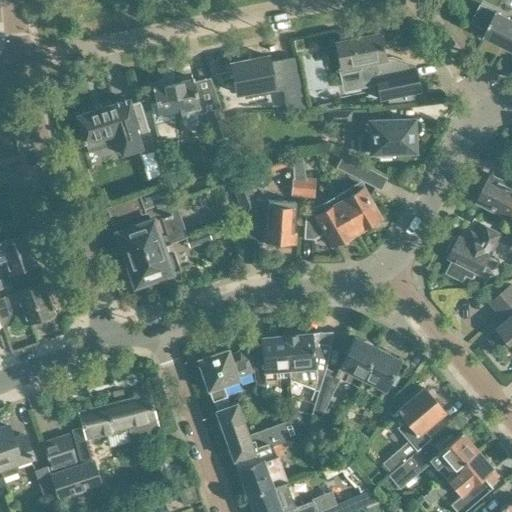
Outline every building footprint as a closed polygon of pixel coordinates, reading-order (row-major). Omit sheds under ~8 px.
[(481,3),(471,23),(487,31),(484,36),(511,49),(511,19),(497,11),(481,3)] [(335,43),(339,62),(341,73),(359,70),(362,83),(376,80),(380,99),(420,91),(415,69),(408,71),(406,61),(391,57),(385,58),(380,34),(335,43)] [(268,56),(229,63),(235,93),(272,86),(273,92),(284,90),(288,111),(305,111),(300,86),(296,61),(270,66),(268,56)] [(152,88),(156,102),(150,103),(149,103),(158,140),(177,136),(173,118),(199,112),(197,107),(199,107),(193,79),(152,88)] [(88,152),(121,141),(125,152),(141,147),(151,177),(164,173),(139,100),(130,103),(128,99),(76,116),(84,139),(82,140),(83,143),(85,143),(88,152)] [(330,103),(319,105),(320,111),(325,111),(328,111),(332,111),(330,103)] [(205,111),(215,139),(228,135),(219,107),(205,111)] [(328,111),(325,111),(326,123),(334,123),(352,122),(351,110),(335,110),(334,110),(332,111),(328,111)] [(420,123),(417,120),(357,122),(359,154),(377,153),(377,155),(379,158),(391,157),(393,154),(393,152),(414,151),(413,133),(418,133),(420,130),(420,123)] [(230,141),(219,145),(226,165),(237,161),(230,141)] [(302,157),(291,161),(292,178),(304,179),(305,179),(302,157)] [(352,159),(346,172),(380,189),(386,176),(352,159)] [(0,190),(9,188),(4,173),(0,174),(0,190)] [(511,176),(508,185),(491,176),(485,188),(482,187),(477,197),(479,198),(478,201),(511,217),(511,176)] [(292,178),(290,195),(302,196),(304,179),(292,178)] [(358,181),(335,194),(357,234),(369,227),(367,225),(379,218),(358,181)] [(169,185),(105,207),(112,225),(175,203),(169,185)] [(252,194),(237,200),(238,201),(244,217),(245,216),(254,214),(254,212),(255,199),(252,194)] [(304,218),(304,239),(312,239),(325,231),(333,245),(344,238),(346,241),(357,234),(335,194),(311,208),(314,212),(304,218)] [(295,201),(255,199),(254,214),(255,214),(253,240),(268,241),(267,245),(281,246),(281,244),(291,245),(291,243),(292,243),(295,201)] [(254,214),(245,216),(243,239),(253,240),(255,214),(254,214)] [(135,225),(116,232),(125,259),(164,245),(170,243),(161,216),(151,220),(135,225)] [(188,245),(212,240),(209,227),(185,232),(188,245)] [(487,227),(482,237),(472,232),(468,242),(459,238),(457,241),(455,240),(449,251),(452,253),(450,256),(455,259),(448,273),(462,279),(465,274),(472,277),(476,269),(490,276),(498,259),(490,255),(501,234),(487,227)] [(0,260),(4,259),(10,273),(35,265),(24,234),(0,242),(0,260)] [(164,245),(125,259),(135,285),(180,269),(174,252),(170,243),(164,245)] [(0,288),(0,319),(2,325),(5,323),(10,313),(9,310),(22,306),(27,323),(52,314),(41,283),(14,293),(11,285),(0,288)] [(511,285),(511,286),(492,302),(508,321),(500,328),(511,342),(511,285)] [(319,332),(285,335),(288,369),(289,378),(290,378),(290,380),(318,391),(323,378),(323,375),(327,364),(330,345),(320,343),(319,332)] [(263,362),(253,362),(253,370),(255,386),(266,385),(265,381),(276,380),(276,379),(289,378),(288,369),(285,335),(261,338),(263,362)] [(323,378),(321,382),(335,389),(340,379),(345,381),(345,380),(358,386),(377,349),(354,337),(351,342),(345,339),(340,349),(346,352),(344,356),(336,373),(325,368),(323,378)] [(377,349),(358,386),(380,397),(393,371),(401,375),(407,364),(377,349)] [(209,389),(216,410),(229,406),(221,385),(237,379),(236,376),(253,370),(253,362),(252,360),(252,357),(239,352),(229,355),(227,350),(197,360),(208,390),(209,389)] [(389,455),(381,462),(390,472),(398,465),(408,457),(420,448),(431,439),(423,429),(444,411),(424,388),(391,415),(399,425),(397,427),(408,440),(389,455)] [(80,463),(49,474),(55,491),(58,501),(102,486),(93,459),(91,460),(85,439),(128,429),(130,437),(159,430),(150,393),(77,412),(81,427),(71,429),(80,463)] [(315,401),(311,415),(320,417),(326,406),(315,401)] [(235,403),(229,406),(216,410),(215,410),(234,460),(279,444),(315,431),(296,417),(247,435),(235,403)] [(8,426),(0,428),(0,467),(3,477),(17,472),(14,463),(32,456),(25,435),(13,439),(8,426)] [(420,448),(408,457),(420,470),(430,461),(444,478),(477,450),(462,432),(454,438),(451,434),(439,444),(443,448),(437,453),(430,445),(423,451),(420,448)] [(41,441),(50,469),(76,461),(68,433),(41,441)] [(287,482),(280,462),(278,456),(283,454),(279,444),(234,460),(247,497),(286,483),(287,482)] [(444,478),(459,496),(450,504),(456,511),(462,511),(492,487),(489,483),(498,475),(477,450),(444,478)] [(347,460),(337,463),(346,474),(356,468),(352,464),(347,460)] [(55,491),(49,474),(46,466),(34,471),(42,495),(55,491)] [(421,496),(428,505),(445,490),(440,484),(443,482),(441,480),(421,496)] [(286,483),(247,497),(252,511),(317,511),(314,502),(295,508),(286,483)] [(332,490),(313,495),(317,509),(336,504),(332,490)] [(373,490),(361,495),(366,505),(367,505),(369,510),(379,506),(373,490)] [(164,511),(168,511),(163,498),(146,504),(148,511),(164,511)] [(511,511),(511,501),(499,511),(511,511)]
